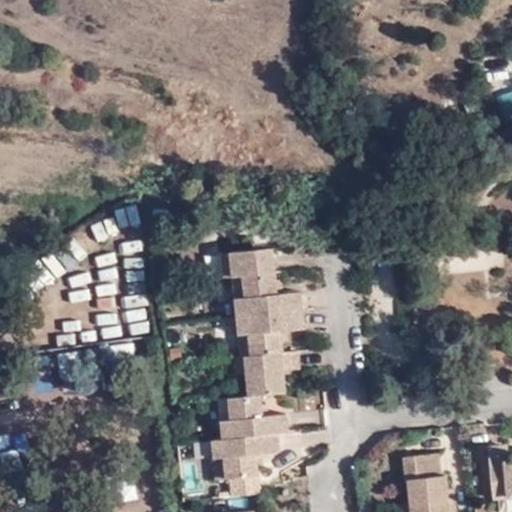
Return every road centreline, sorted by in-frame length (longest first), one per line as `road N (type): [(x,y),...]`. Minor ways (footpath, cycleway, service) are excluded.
road 1 (residential): [(338,259),(343,353),(362,419)]
road 2 (residential): [(362,419),(511,406)]
